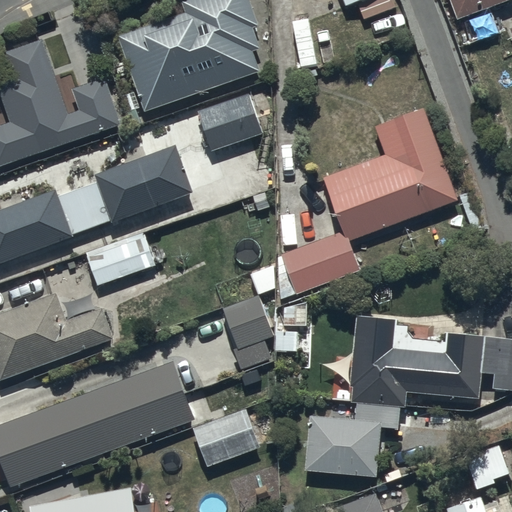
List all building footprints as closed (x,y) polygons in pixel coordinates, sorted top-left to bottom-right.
[(186,16),(119,38),(143,114),(261,76),(253,54),(260,52),(254,32),(259,30),(248,0),(187,0),(182,2),(186,16)] [(511,0),(450,0),(459,21),(511,0)] [(14,77),(0,82),(0,99),(9,123),(0,126),(0,168),(120,126),(104,79),(73,90),(80,110),(68,114),(42,41),(6,54),(14,77)] [(248,95),(198,113),(212,153),(262,136),(248,95)] [(325,180),(344,235),(278,257),(280,301),(359,273),(349,243),(459,204),(426,109),(373,128),(384,160),(325,180)] [(54,189),(0,209),(0,268),(75,241),(73,236),(112,221),(114,226),(194,196),(176,148),(95,178),(97,182),(57,197),(54,189)] [(143,236),(87,257),(99,289),(121,280),(127,297),(161,284),(143,236)] [(55,292),(0,312),(0,375),(2,381),(114,338),(103,309),(66,323),(55,292)] [(271,359),(264,341),(275,337),(259,295),(222,309),(237,347),(234,348),(242,370),(271,359)] [(354,388),(352,406),(406,410),(407,393),(480,399),(482,375),(493,376),(490,408),(511,410),(511,340),(449,335),(447,354),(393,349),(395,320),(357,317),(350,388),(354,388)] [(173,366),(0,425),(0,458),(11,490),(194,426),(173,366)] [(400,410),(358,407),(357,420),(312,416),(306,473),(377,480),(382,430),(398,432),(400,410)] [(245,409),(193,430),(208,467),(260,447),(245,409)] [(497,442),(464,454),(478,492),(497,485),(495,481),(510,476),(497,442)] [(134,511),(130,487),(29,506),(30,511),(134,511)] [(337,511),(383,511),(377,495),(337,509),(337,511)] [(486,511),(482,497),(439,511),(486,511)]
